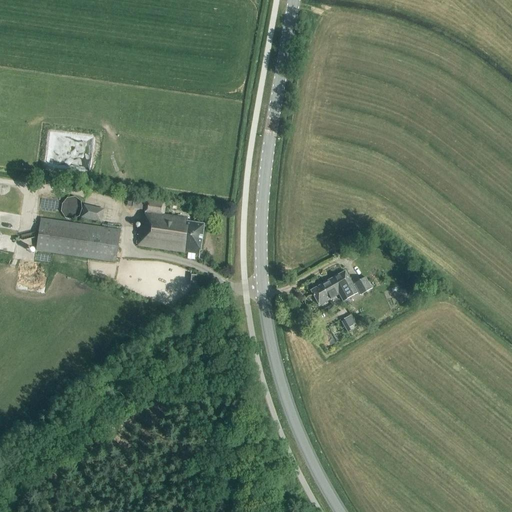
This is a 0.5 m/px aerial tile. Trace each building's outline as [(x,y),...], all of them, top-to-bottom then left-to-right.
[(82,210),(81,202),(74,198),(67,199),(62,205),(61,213),(65,219),(73,220),(79,217),(82,210)] [(200,251),(204,225),(187,223),(187,220),(163,216),(165,203),(146,200),(144,214),(143,222),(141,221),(138,246),(199,255),(200,251)] [(80,219),(101,224),(104,210),(83,206),(80,219)] [(115,263),(119,237),(120,231),(41,220),(36,251),(115,263)] [(328,282),(336,297),(339,295),(342,302),(357,294),(345,272),(328,282)] [(360,296),(372,289),(365,278),(354,284),(360,296)] [(326,303),(336,297),(328,282),(317,288),(326,303)] [(417,294),(415,286),(405,289),(407,297),(417,294)] [(319,306),(326,303),(317,288),(311,291),(319,306)] [(332,306),(326,308),(330,316),(336,313),(332,306)] [(343,321),(349,332),(359,326),(353,315),(343,321)]
